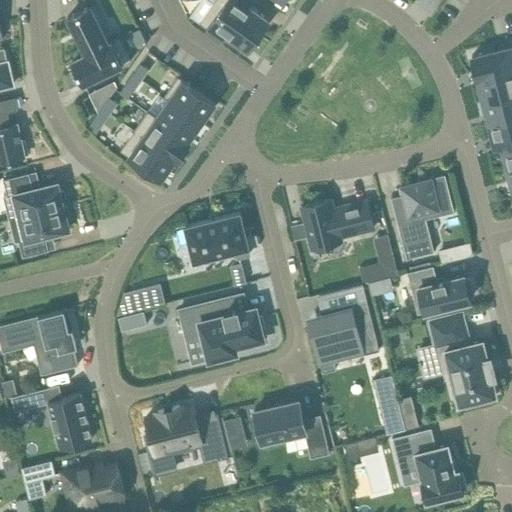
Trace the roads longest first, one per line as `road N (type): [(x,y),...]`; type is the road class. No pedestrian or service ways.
road 1 (residential): [(116,398),(299,356),(259,172)]
road 2 (residential): [(37,0),(55,116),(79,150),(160,206)]
road 3 (residential): [(160,206),(118,269),(104,309),(116,398)]
road 4 (residential): [(461,143),(331,173),(259,172)]
road 5 (residential): [(461,143),(511,332)]
road 6 (residential): [(363,0),(382,7),(429,53),(461,143)]
road 7 (residential): [(335,0),(231,143)]
